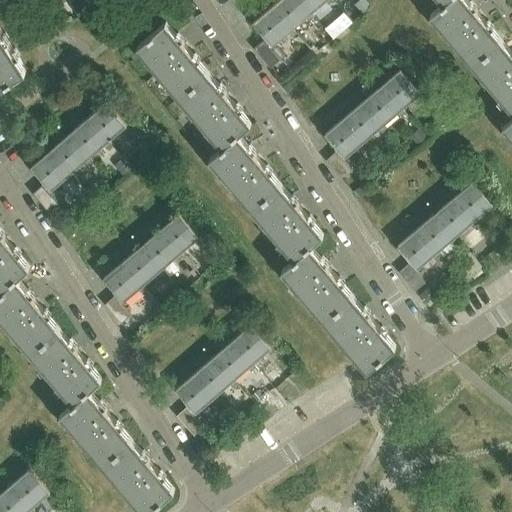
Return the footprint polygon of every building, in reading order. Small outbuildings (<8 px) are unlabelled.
[(316,16),(312,12),(301,0),(279,0),(273,5),(293,29),(307,17),(311,21),(316,16)] [(334,0),(333,0),(301,0),(312,12),(325,1),(329,5),(334,0)] [(503,40),(468,0),(448,0),(445,2),(432,14),(475,64),(503,40)] [(254,22),(269,39),(272,43),(274,45),(288,33),(292,37),(297,32),(293,29),(273,5),(254,22)] [(138,46),(180,96),(208,71),(166,22),(138,46)] [(0,86),(26,70),(0,28),(0,86)] [(270,45),(272,43),(269,39),(266,41),(265,39),(255,48),(272,68),(282,60),(270,45)] [(511,50),(503,40),(475,64),(511,107),(511,50)] [(402,69),(384,85),(404,108),(416,97),(421,101),(425,96),(402,69)] [(208,71),(180,96),(223,146),(238,133),(251,122),(208,71)] [(407,111),(404,108),(384,85),(365,101),(385,124),(398,112),(403,116),(407,111)] [(107,101),(89,118),(108,141),(122,129),(126,133),(130,128),(107,101)] [(388,128),(385,124),(365,101),(346,117),(366,140),(379,129),(384,132),(388,128)] [(327,133),(342,151),(345,155),(347,157),(361,145),(365,148),(369,144),(366,140),(346,117),(327,133)] [(111,144),(108,141),(89,118),(70,134),(90,156),(103,145),(107,149),(111,144)] [(238,133),(223,146),(210,157),(252,207),(281,183),(238,133)] [(93,160),(90,156),(70,134),(52,149),(72,172),(84,161),(89,165),(93,160)] [(33,166),(48,183),(51,187),(53,189),(66,177),(71,181),(75,176),(72,172),(52,149),(33,166)] [(342,158),(345,155),(342,151),(339,154),(337,152),(327,161),(344,180),(354,171),(342,158)] [(474,180),(455,196),(476,220),(489,208),(493,212),(497,207),(474,180)] [(48,189),(51,187),(48,183),(44,185),(43,184),(33,192),(50,212),(60,203),(48,189)] [(281,183),(252,207),(295,258),(311,245),(324,233),(281,183)] [(479,223),(476,220),(455,196),(437,212),(457,235),(470,224),(475,228),(479,223)] [(460,239),(457,235),(437,212),(418,228),(439,251),(452,240),(456,244),(460,239)] [(180,213),(162,228),(181,251),(194,240),(199,244),(203,239),(180,213)] [(184,255),(181,251),(162,228),(143,244),(163,267),(176,256),(180,260),(184,255)] [(399,244),(414,262),(418,266),(420,268),(433,256),(438,260),(442,255),(439,251),(418,228),(399,244)] [(31,266),(0,229),(0,288),(2,291),(18,278),(31,266)] [(166,271),(163,267),(143,244),(124,260),(144,283),(157,272),(162,276),(166,271)] [(353,295),(311,245),(295,258),(282,269),(325,319),(353,295)] [(105,277),(120,293),(123,297),(125,300),(139,288),(143,292),(147,287),(144,283),(124,260),(105,277)] [(415,269),(418,266),(414,262),(411,265),(409,263),(399,272),(416,291),(427,283),(415,269)] [(0,293),(0,315),(31,352),(60,327),(18,278),(2,291),(0,293)] [(119,300),(123,297),(120,293),(116,296),(114,294),(105,303),(123,323),(132,315),(119,300)] [(396,345),(353,295),(325,319),(354,353),(368,369),(396,345)] [(251,324),(233,340),(253,363),(266,352),(270,356),(274,351),(251,324)] [(103,377),(60,327),(31,352),(74,402),(89,388),(103,377)] [(256,366),(253,363),(233,340),(214,356),(234,379),(247,368),(252,371),(256,366)] [(214,356),(196,371),(216,395),(229,383),(233,387),(237,382),(234,379),(214,356)] [(219,398),(216,395),(196,371),(177,387),(191,404),(195,409),(197,411),(210,399),(215,403),(219,398)] [(61,413),(104,463),(133,439),(89,388),(74,402),(61,413)] [(192,411),(195,409),(191,404),(188,407),(187,405),(177,414),(195,435),(205,427),(192,411)] [(148,511),(175,489),(133,439),(104,463),(135,500),(145,511),(148,511)] [(54,494),(31,467),(12,483),(32,506),(45,495),(49,498),(54,494)] [(32,511),(35,510),(32,506),(12,483),(0,492),(0,506),(4,511),(24,511),(26,511),(27,511),(32,511)] [(449,492),(440,497),(445,505),(454,500),(449,492)]
